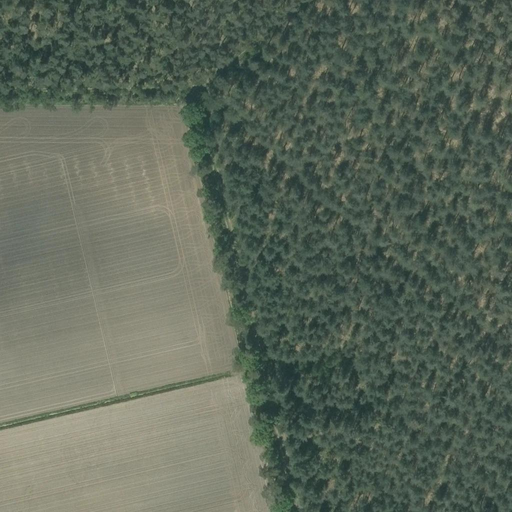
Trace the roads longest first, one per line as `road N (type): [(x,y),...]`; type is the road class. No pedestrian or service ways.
road 1 (track): [(201,100),(306,511)]
road 2 (track): [(201,100),(511,345)]
road 3 (track): [(201,100),(0,96)]
road 4 (track): [(201,100),(324,0)]
